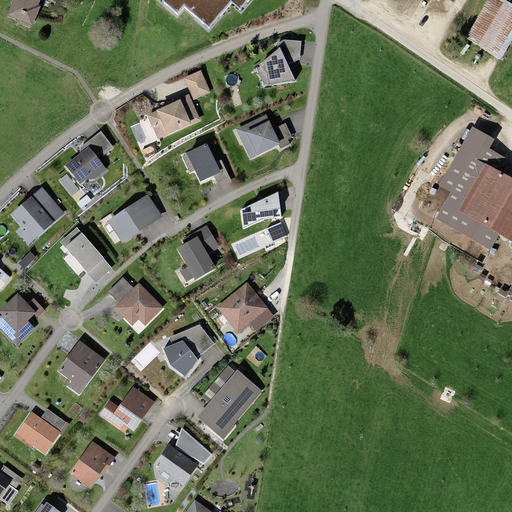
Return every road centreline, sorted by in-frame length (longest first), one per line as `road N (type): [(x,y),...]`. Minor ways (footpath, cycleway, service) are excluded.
road 1 (residential): [(0,197),(142,88),(244,42),(321,21)]
road 2 (residential): [(343,0),(511,117)]
road 3 (residential): [(321,21),(300,171)]
road 4 (residential): [(300,171),(254,185),(166,234)]
road 5 (residential): [(96,511),(172,407)]
road 6 (residential): [(71,318),(0,415)]
